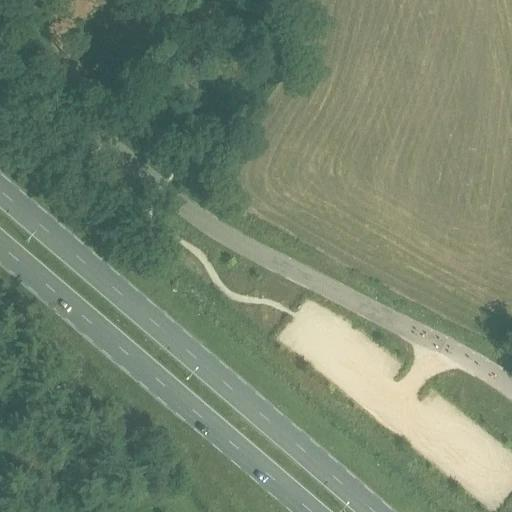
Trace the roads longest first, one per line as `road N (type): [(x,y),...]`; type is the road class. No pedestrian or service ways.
road 1 (unclassified): [(511,392),(439,346),(226,239),(0,53)]
road 2 (primary): [(374,511),(0,191)]
road 3 (primary): [(0,246),(308,511)]
